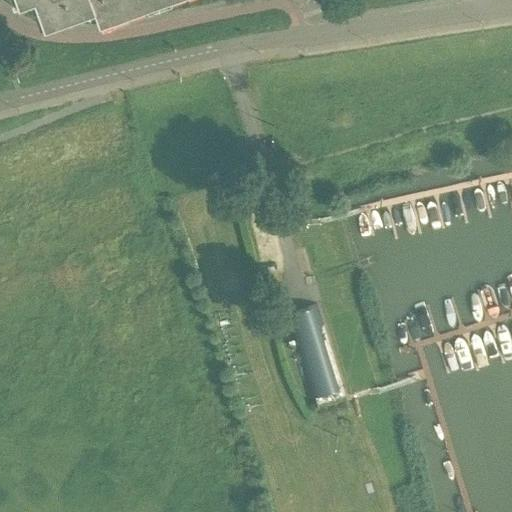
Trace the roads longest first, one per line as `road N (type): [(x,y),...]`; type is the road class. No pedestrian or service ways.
road 1 (unclassified): [(233,48),(511,6)]
road 2 (track): [(115,73),(81,104),(0,141)]
